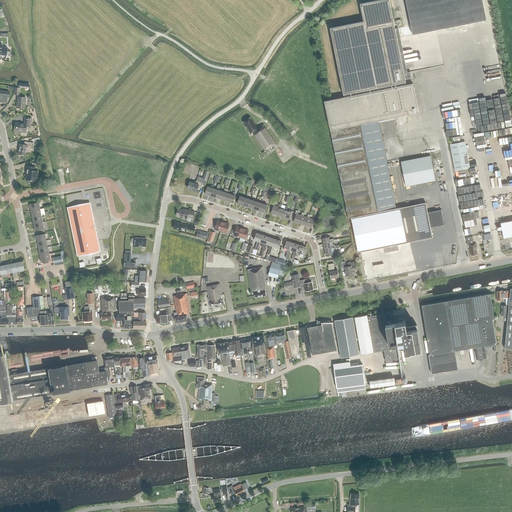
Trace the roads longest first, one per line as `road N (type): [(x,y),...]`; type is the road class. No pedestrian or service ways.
road 1 (unclassified): [(164,195),(184,146),(238,100),(279,37),(322,0)]
road 2 (tertiary): [(511,453),(273,485)]
road 3 (residential): [(324,298),(310,240),(164,195)]
road 4 (unclassified): [(411,280),(428,378),(511,376)]
road 5 (residential): [(0,407),(168,372)]
road 6 (tertiary): [(156,333),(324,298)]
road 7 (residential): [(168,372),(259,380),(334,355)]
road 8 (unclassified): [(156,333),(151,285),(164,195)]
road 9 (tertiary): [(195,499),(183,401),(168,372)]
